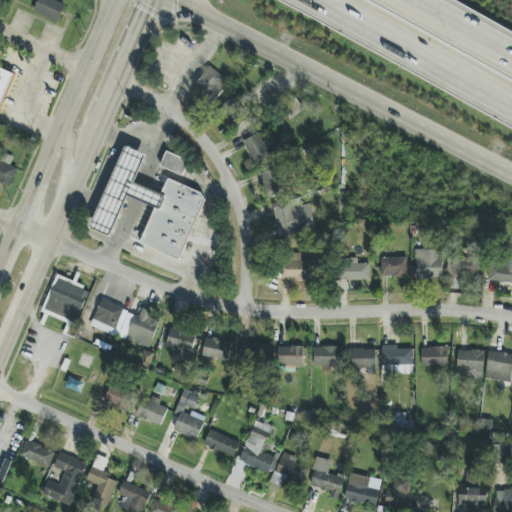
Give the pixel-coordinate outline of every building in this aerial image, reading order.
[(60,22),(65,3),(55,0),(37,0),(33,14),(60,22)] [(228,81),(209,66),(193,87),(212,102),(228,81)] [(0,108),(13,73),(0,68),(0,108)] [(232,97),(217,111),(233,127),(247,114),(232,97)] [(289,119),(304,109),(297,99),(282,110),(289,119)] [(270,156),(261,133),(244,140),(253,162),(270,156)] [(140,245),(181,260),(205,193),(167,180),(162,194),(134,183),(145,153),(122,145),(92,229),(111,236),(126,196),(154,206),(140,245)] [(160,166),(182,175),(189,161),(166,151),(160,166)] [(10,165),(13,156),(3,153),(0,161),(0,184),(10,188),(17,168),(10,165)] [(284,186),(277,167),(259,174),(266,192),(284,186)] [(315,228),(309,203),(301,205),(299,196),(271,203),(279,237),(315,228)] [(442,279),(443,258),(439,258),(439,250),(416,250),(415,278),(442,279)] [(308,261),(300,261),(300,253),(283,253),(283,281),(308,281),(308,261)] [(407,257),(381,257),(381,277),(407,276),(407,257)] [(448,278),(479,279),(479,258),(448,257),(448,278)] [(370,280),(369,263),(357,263),(357,258),(343,259),(343,281),(370,280)] [(511,265),(488,265),(487,282),(511,282),(511,265)] [(90,289),(57,276),(44,309),(77,322),(90,289)] [(90,325),(148,349),(160,322),(149,317),(151,312),(142,308),(139,315),(101,299),(90,325)] [(165,346),(173,348),(170,359),(188,365),(196,334),(170,327),(165,346)] [(232,342),(206,337),(202,356),(228,361),(232,342)] [(243,361),(271,362),(272,344),(244,343),(243,361)] [(413,349),(398,348),(398,345),(382,345),(381,374),(412,374),(413,349)] [(279,346),(278,365),(303,365),(303,346),(279,346)] [(314,366),(340,365),(340,346),(314,347),(314,366)] [(421,348),(422,368),(448,367),(447,347),(421,348)] [(376,368),(375,348),(351,349),(351,368),(376,368)] [(457,373),(465,373),(465,379),(482,380),(484,351),(458,350),(457,373)] [(485,379),(511,382),(511,380),(511,353),(489,351),(485,379)] [(127,411),(134,389),(111,381),(104,403),(127,411)] [(195,410),(200,395),(184,389),(179,405),(195,410)] [(159,404),(161,400),(146,394),(136,416),(160,426),(168,408),(159,404)] [(173,430),(196,441),(206,418),(191,411),(189,415),(181,411),(173,430)] [(204,447),(235,456),(239,440),(209,431),(204,447)] [(275,458),(262,452),(268,439),(251,431),(238,460),(268,474),(275,458)] [(20,457),(49,467),(55,450),(25,441),(20,457)] [(497,465),(510,463),(508,444),(495,446),(497,465)] [(281,486),(283,480),(294,483),(301,458),(281,452),(272,483),(281,486)] [(86,463),(59,453),(54,467),(65,471),(60,485),(47,481),(42,495),(71,505),(86,463)] [(332,461),(316,457),(309,486),(331,492),(329,497),(338,499),(344,477),(329,473),(332,461)] [(97,485),(91,503),(108,508),(118,477),(90,469),(86,481),(97,485)] [(381,479),(349,474),(345,501),(376,506),(381,479)] [(385,488),(383,506),(407,509),(410,481),(395,479),(393,489),(385,488)] [(126,510),(125,511),(142,511),(150,493),(124,481),(118,495),(124,497),(119,507),(126,510)] [(459,506),(487,507),(487,488),(459,488),(459,506)] [(511,511),(511,489),(495,490),(495,511),(511,511)] [(413,511),(438,511),(440,499),(415,496),(413,511)] [(149,511),(180,511),(181,508),(153,500),(149,511)]
